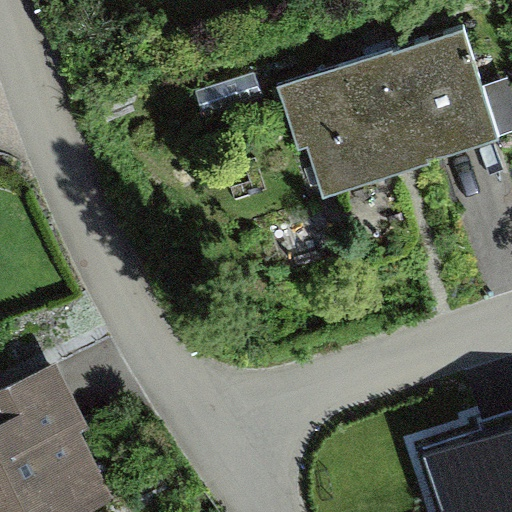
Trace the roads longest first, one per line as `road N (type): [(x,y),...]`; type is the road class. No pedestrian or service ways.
road 1 (residential): [(209,450),(9,0)]
road 2 (residential): [(511,352),(209,450)]
